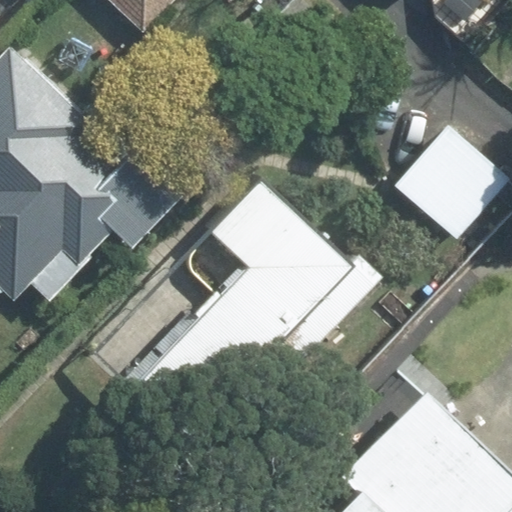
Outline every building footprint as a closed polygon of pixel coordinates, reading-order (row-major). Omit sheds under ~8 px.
[(173,0),(116,0),(147,29),(173,0)] [(0,285),(13,285),(20,292),(35,276),(55,296),(163,185),(14,41),(0,54),(0,285)] [(511,172),(451,115),(393,178),(456,237),(511,177),(511,172)] [(383,272),(251,158),(198,220),(241,257),(137,376),(226,453),(383,272)] [(500,511),(511,499),(511,448),(402,354),(349,414),(383,444),(324,511),(500,511)]
